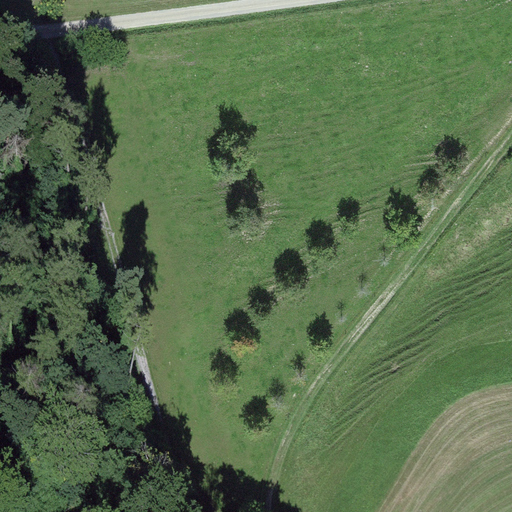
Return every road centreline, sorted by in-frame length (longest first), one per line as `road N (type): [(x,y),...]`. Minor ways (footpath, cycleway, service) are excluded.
road 1 (track): [(511,138),(297,415),(272,470),(266,511)]
road 2 (track): [(0,37),(310,0)]
